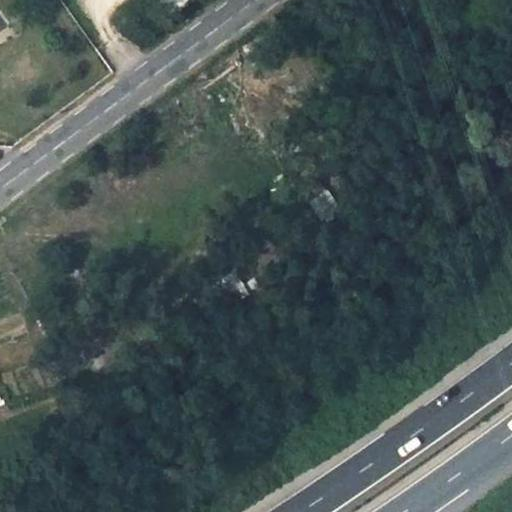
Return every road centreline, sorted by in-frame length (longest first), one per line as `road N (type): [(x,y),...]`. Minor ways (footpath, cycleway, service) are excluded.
road 1 (secondary): [(0,190),(274,0)]
road 2 (motorway): [(511,364),(302,511)]
road 3 (motorway): [(396,511),(511,433)]
